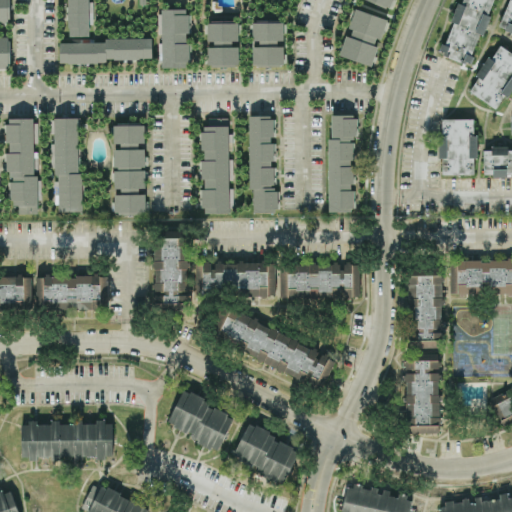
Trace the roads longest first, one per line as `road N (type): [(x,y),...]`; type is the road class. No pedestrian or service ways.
road 1 (residential): [(334,436),(182,353),(129,342),(0,347)]
road 2 (tertiary): [(383,233),(393,91),(429,0)]
road 3 (tertiary): [(334,436),(378,348),(383,233)]
road 4 (residential): [(511,459),(477,470),(423,466),(334,436)]
